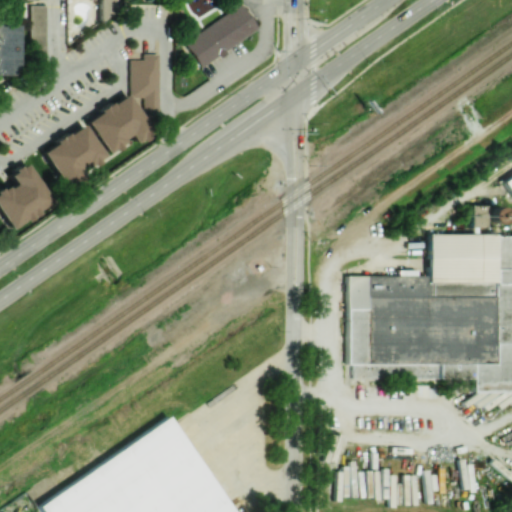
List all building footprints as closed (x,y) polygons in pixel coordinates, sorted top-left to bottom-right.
[(113,0),(96,0),(97,16),(114,16),(113,0)] [(181,41),(198,67),(256,30),(239,4),(181,41)] [(43,5),(27,5),(27,60),(44,60),(43,5)] [(0,74),(14,75),(15,20),(0,19),(0,74)] [(126,59),(127,97),(140,97),(140,115),(156,115),(155,54),(140,54),(140,59),(126,59)] [(81,120),(103,153),(127,137),(132,143),(147,134),(121,94),(81,120)] [(37,150),(61,188),(81,176),(77,170),(100,156),(80,124),(37,150)] [(0,220),(5,229),(48,205),(24,162),(4,172),(10,182),(0,187),(0,220)] [(466,224),(499,223),(498,208),(481,208),(481,205),(466,205),(466,224)] [(37,511),(33,505),(163,412),(234,511),(37,511)]
